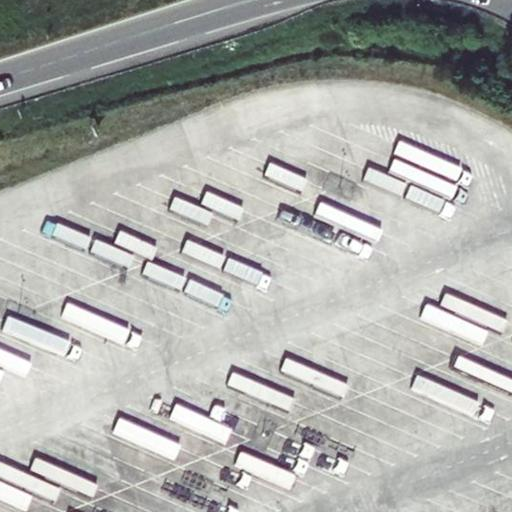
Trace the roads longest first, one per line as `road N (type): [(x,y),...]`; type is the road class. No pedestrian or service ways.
road 1 (unknown): [(0,207),(327,92),(440,104),(511,151)]
road 2 (unknown): [(0,400),(511,222)]
road 3 (motorway): [(0,79),(219,9)]
road 4 (unknown): [(511,438),(331,511)]
